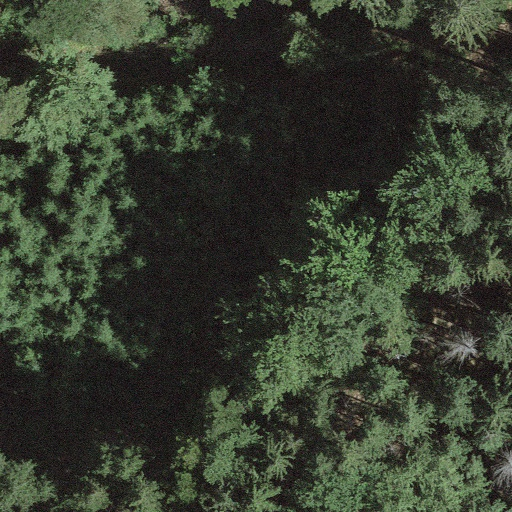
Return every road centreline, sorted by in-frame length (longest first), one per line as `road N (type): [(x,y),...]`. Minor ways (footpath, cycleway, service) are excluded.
road 1 (track): [(511,20),(416,220),(351,321),(300,381),(245,422),(177,511)]
road 2 (track): [(0,52),(352,54),(479,88)]
